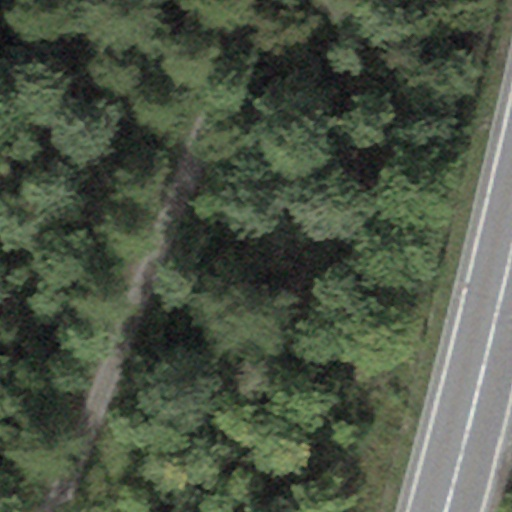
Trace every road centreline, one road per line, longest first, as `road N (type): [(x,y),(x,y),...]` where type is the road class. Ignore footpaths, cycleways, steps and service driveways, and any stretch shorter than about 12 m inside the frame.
road 1 (track): [(37,511),(245,0)]
road 2 (trunk): [(511,261),(447,511)]
